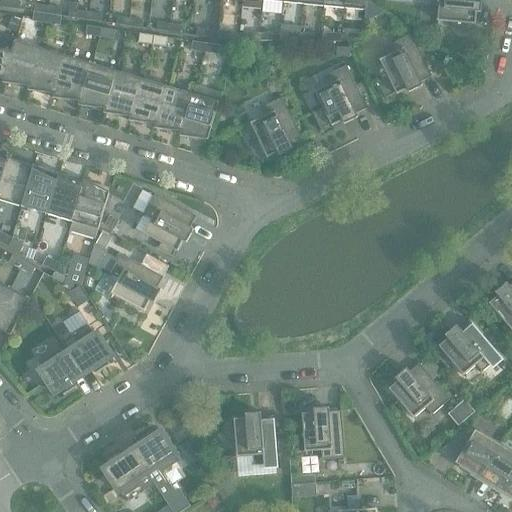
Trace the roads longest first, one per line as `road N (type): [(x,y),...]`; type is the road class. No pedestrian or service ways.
road 1 (residential): [(262,205),(293,200),(476,112),(504,87),(511,58)]
road 2 (residential): [(0,119),(262,205)]
road 3 (residential): [(342,358),(511,210)]
road 4 (residential): [(167,372),(262,205)]
road 5 (residential): [(167,372),(342,358)]
road 6 (residential): [(36,452),(167,372)]
road 7 (residential): [(408,474),(342,358)]
